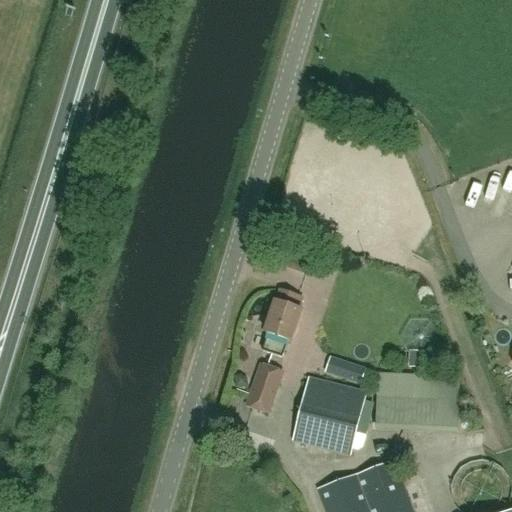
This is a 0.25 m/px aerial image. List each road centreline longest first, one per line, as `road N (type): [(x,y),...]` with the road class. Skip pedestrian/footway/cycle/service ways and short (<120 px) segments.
road 1 (tertiary): [(158,511),(309,0)]
road 2 (trunk): [(0,383),(50,183)]
road 3 (trunk): [(50,183),(107,0)]
road 4 (trunk): [(50,183),(0,324)]
